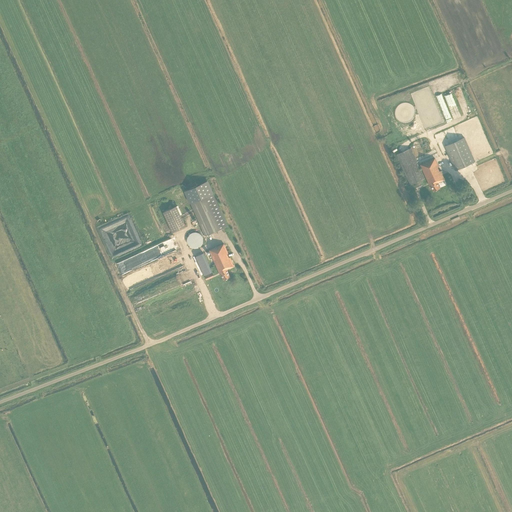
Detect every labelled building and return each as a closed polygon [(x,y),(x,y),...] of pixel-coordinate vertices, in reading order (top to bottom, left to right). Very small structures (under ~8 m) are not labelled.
[(453,75),(467,116),(471,115),(457,74),(453,75)] [(447,78),(442,79),(453,107),(452,108),(456,119),(462,116),(447,78)] [(444,114),(449,113),(438,80),(434,82),(444,114)] [(444,146),(455,170),(475,161),(464,137),(444,146)] [(422,144),(426,154),(432,151),(427,141),(422,144)] [(488,163),(494,160),(491,155),(490,155),(487,147),(483,149),(488,163)] [(415,182),(417,187),(422,185),(419,180),(425,178),(411,148),(397,154),(411,184),(415,182)] [(431,185),(433,191),(440,188),(437,183),(444,179),(440,170),(439,171),(438,167),(439,166),(435,158),(420,165),(430,186),(431,185)] [(190,204),(191,204),(206,197),(213,194),(207,182),(185,192),(190,204)] [(221,229),(206,197),(191,204),(205,236),(221,229)] [(186,227),(176,207),(163,213),(172,233),(186,227)] [(203,243),(203,240),(203,238),(202,235),(200,234),(198,232),(195,232),(193,232),(190,234),(189,235),(187,238),(187,240),(187,243),(189,245),(190,247),(193,248),(195,248),(198,248),(200,247),(202,245),(203,243)] [(212,256),(215,264),(220,275),(221,275),(224,279),(230,277),(227,269),(234,266),(230,257),(229,257),(227,254),(228,253),(224,244),(209,250),(212,256)] [(212,270),(205,251),(197,254),(204,273),(212,270)] [(184,293),(186,297),(189,295),(190,300),(197,297),(196,294),(191,296),(189,291),(184,293)] [(191,310),(201,308),(199,301),(189,303),(191,310)] [(183,302),(177,306),(181,311),(187,307),(183,302)]
